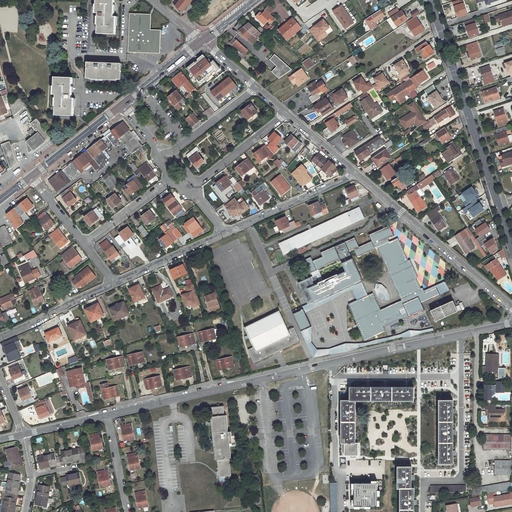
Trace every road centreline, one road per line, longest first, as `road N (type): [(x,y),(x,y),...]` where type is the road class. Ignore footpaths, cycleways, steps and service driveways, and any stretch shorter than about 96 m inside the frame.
road 1 (tertiary): [(105,414),(511,323)]
road 2 (tertiary): [(497,204),(428,0)]
road 3 (residential): [(511,307),(355,175)]
road 4 (residential): [(224,233),(355,175)]
road 5 (residential): [(0,338),(113,283)]
road 6 (residential): [(113,283),(224,233)]
